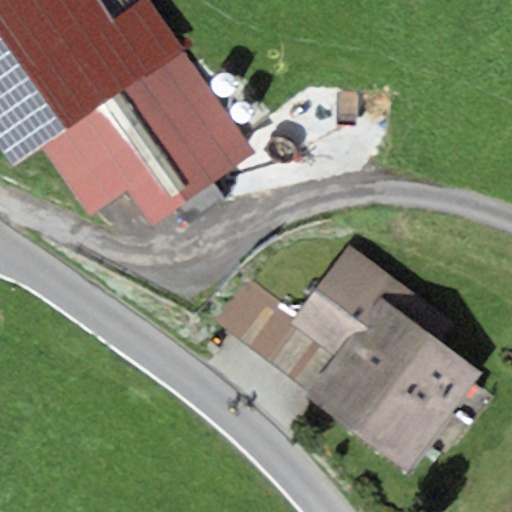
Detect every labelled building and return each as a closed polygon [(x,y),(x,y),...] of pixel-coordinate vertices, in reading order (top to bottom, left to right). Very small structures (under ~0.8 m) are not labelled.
[(0,0),(0,147),(14,168),(43,148),(186,52),(150,0),(146,0),(113,22),(97,0),(0,0)] [(97,0),(113,22),(146,0),(97,0)] [(232,121),(186,52),(43,148),(90,217),(129,191),(153,226),(256,156),(232,121)] [(264,360),(310,393),(305,400),(408,474),(481,373),(437,341),(452,319),(348,244),(298,313),(264,360)] [(217,326),(264,360),(298,313),(250,279),(217,326)]
